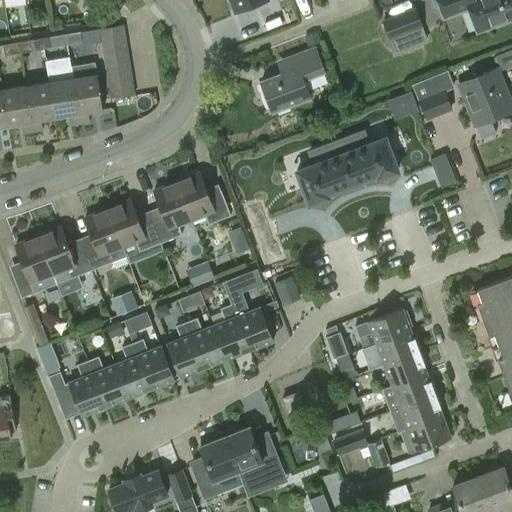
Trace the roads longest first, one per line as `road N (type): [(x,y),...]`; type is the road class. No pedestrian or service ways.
road 1 (residential): [(423,275),(327,313),(263,376),(80,455),(62,487),(60,511)]
road 2 (residential): [(196,66),(179,114),(155,131),(0,191)]
road 3 (residential): [(423,275),(481,424)]
